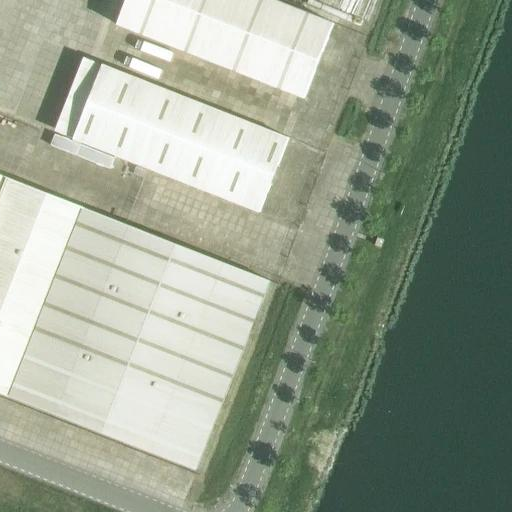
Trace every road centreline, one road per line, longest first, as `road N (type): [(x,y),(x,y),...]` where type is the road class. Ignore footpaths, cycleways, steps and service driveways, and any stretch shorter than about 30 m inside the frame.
road 1 (unclassified): [(237,511),(345,240),(427,0)]
road 2 (unclassified): [(146,511),(0,451)]
